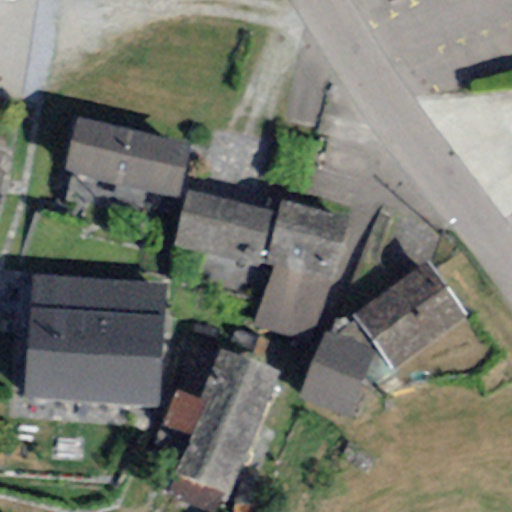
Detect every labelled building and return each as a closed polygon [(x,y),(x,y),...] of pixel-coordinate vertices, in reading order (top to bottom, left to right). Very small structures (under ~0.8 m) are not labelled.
[(187,142),(76,118),(64,170),(116,186),(178,198),(187,142)] [(258,267),(272,212),(186,190),(172,245),(258,267)] [(347,217),(280,200),(264,264),(274,266),(253,325),(307,340),(331,281),(347,217)] [(427,261),(352,316),(393,372),(468,316),(427,261)] [(25,400),(158,409),(166,284),(32,275),(25,400)] [(349,418),(373,351),(322,333),(298,400),(349,418)] [(278,372),(220,349),(199,399),(174,390),(161,425),(189,435),(173,475),(176,476),(167,496),(204,511),(213,511),(218,499),(225,502),(278,372)]
